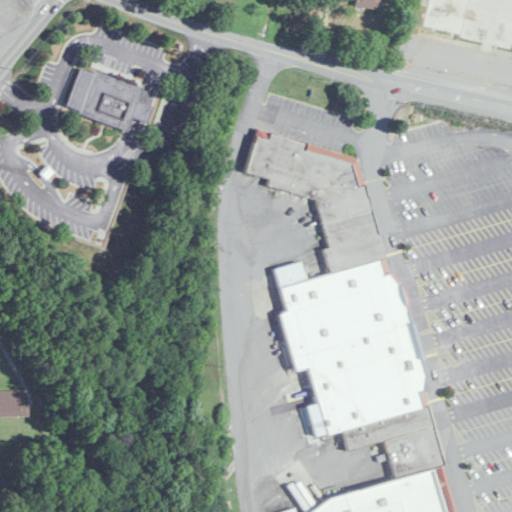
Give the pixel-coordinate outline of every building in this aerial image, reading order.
[(349,0),(348,5),(381,10),(382,0),(349,0)] [(511,0),(429,0),(424,29),(511,46),(511,0)] [(142,88),(79,67),(64,109),(130,132),(134,120),(145,124),(151,107),(137,102),(142,88)] [(379,264),(351,166),(251,135),(240,176),(265,183),(263,192),(312,204),(328,277),(379,264)] [(379,264),(383,280),(391,285),(419,379),(416,394),(420,405),(332,431),(321,433),(304,367),(289,371),(274,313),(281,311),(271,272),(298,264),(303,284),(328,277),(379,264)] [(0,417),(25,417),(25,391),(0,391),(0,417)] [(420,405),(439,465),(387,481),(376,445),(339,455),(332,431),(420,405)] [(453,511),(439,465),(387,481),(325,500),(309,511),(453,511)]
